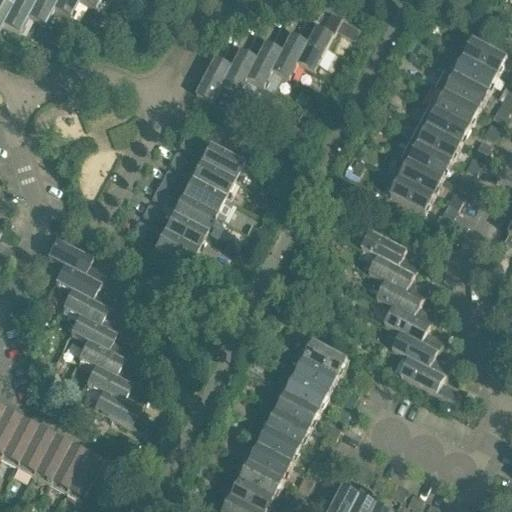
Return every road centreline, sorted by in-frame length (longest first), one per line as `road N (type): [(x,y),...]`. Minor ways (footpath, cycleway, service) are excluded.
road 1 (residential): [(153,511),(412,0)]
road 2 (residential): [(172,390),(105,226),(166,107)]
road 3 (residential): [(508,422),(463,287),(466,265),(511,180)]
road 4 (residential): [(14,93),(12,128),(41,226),(0,315)]
road 5 (residential): [(508,422),(474,481),(380,435)]
road 6 (residential): [(14,93),(102,75),(150,98)]
road 7 (residential): [(166,107),(224,0)]
